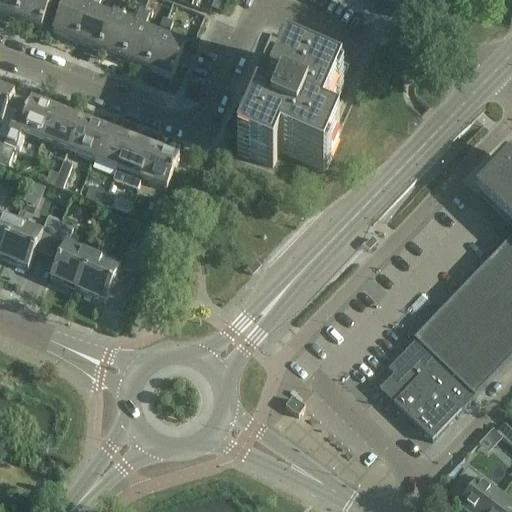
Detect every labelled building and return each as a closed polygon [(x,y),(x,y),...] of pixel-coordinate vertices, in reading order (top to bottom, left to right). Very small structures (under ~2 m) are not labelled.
[(0,0),(0,15),(16,22),(24,0),(0,0)] [(24,0),(16,22),(41,31),(52,0),(24,0)] [(52,35),(76,45),(90,11),(86,9),(87,9),(73,4),(74,0),(63,0),(63,1),(65,2),(52,35)] [(90,11),(76,45),(100,54),(114,20),(110,18),(97,13),(101,0),(90,0),(87,9),(86,9),(90,11)] [(114,20),(100,54),(123,63),(137,29),(134,27),(120,22),(126,7),(116,3),(110,18),(114,20)] [(137,29),(123,63),(147,72),(161,38),(157,36),(144,31),(149,16),(140,12),(134,27),(137,29)] [(161,38),(147,72),(171,81),(184,46),(167,40),(173,25),(163,21),(157,36),(161,38)] [(323,173),(338,136),(321,129),(340,85),(284,61),(262,112),(256,109),(236,154),(272,170),(279,153),(323,173)] [(0,90),(0,127),(2,128),(14,96),(0,90)] [(20,130),(18,135),(25,137),(43,144),(56,112),(31,102),(25,118),(20,130)] [(56,112),(43,144),(68,154),(81,121),(56,112)] [(81,121),(68,154),(92,163),(105,131),(81,121)] [(6,142),(0,156),(0,168),(7,171),(15,150),(19,152),(25,137),(18,135),(20,130),(12,127),(6,142)] [(105,131),(92,163),(117,173),(130,140),(105,131)] [(117,173),(113,184),(138,193),(142,182),(154,150),(130,140),(117,173)] [(154,150),(142,182),(167,192),(179,159),(154,150)] [(393,378),(378,394),(393,407),(432,444),(511,360),(511,163),(471,206),(510,242),(413,343),(424,353),(396,381),(393,378)] [(59,177),(54,189),(62,193),(72,168),(63,165),(59,177)] [(50,174),(46,186),(54,189),(59,177),(50,174)] [(92,190),(87,202),(103,208),(108,197),(92,190)] [(108,197),(103,208),(112,212),(116,200),(108,197)] [(159,201),(149,226),(160,231),(170,206),(159,201)] [(0,260),(15,225),(0,219),(0,260)] [(15,225),(0,260),(0,261),(27,273),(37,249),(49,254),(60,227),(47,221),(41,236),(15,225)] [(60,227),(49,254),(59,258),(49,284),(77,296),(93,258),(66,247),(72,232),(60,227)] [(146,269),(160,236),(138,229),(136,233),(125,259),(138,265),(146,269)] [(93,258),(77,296),(104,307),(120,270),(93,258)] [(150,306),(150,305),(159,288),(148,284),(140,301),(150,306)] [(298,420),(304,410),(291,401),(285,410),(298,420)] [(511,433),(505,426),(496,436),(511,450),(511,433)] [(458,511),(489,511),(499,499),(480,485),(483,482),(468,470),(448,496),(461,506),(458,511)] [(511,511),(511,508),(499,499),(489,511),(511,511)]
